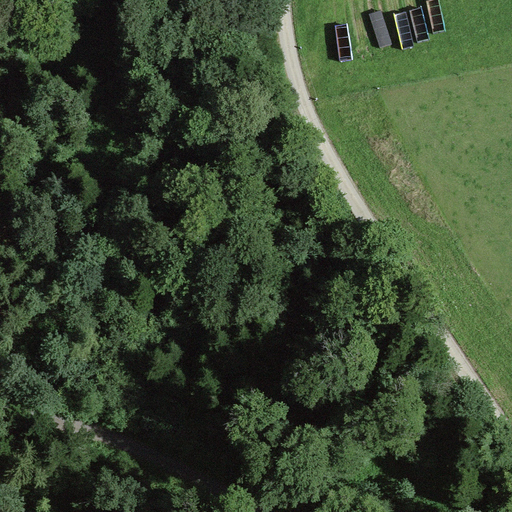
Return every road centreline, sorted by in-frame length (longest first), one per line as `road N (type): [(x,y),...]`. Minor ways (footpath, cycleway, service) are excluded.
road 1 (track): [(285,0),(295,71),(318,140),(511,444)]
road 2 (track): [(0,408),(131,443),(261,511)]
